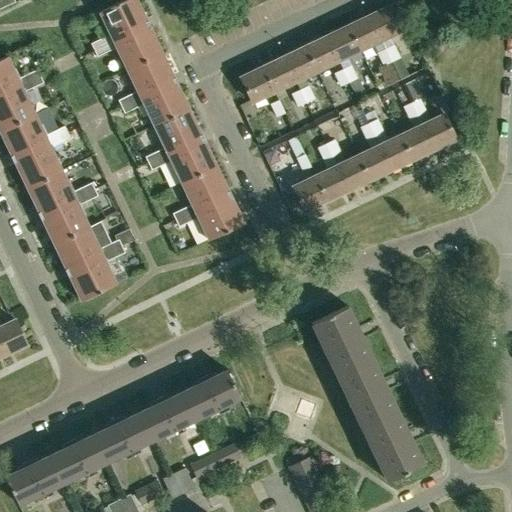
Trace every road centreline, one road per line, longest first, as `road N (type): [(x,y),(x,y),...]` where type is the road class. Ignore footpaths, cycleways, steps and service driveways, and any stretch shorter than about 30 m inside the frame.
road 1 (residential): [(305,288),(209,86),(210,70),(341,0)]
road 2 (residential): [(84,395),(305,288)]
road 3 (residential): [(461,481),(361,261)]
road 4 (residential): [(84,395),(0,220)]
road 5 (residential): [(361,261),(466,226),(511,223)]
road 6 (residential): [(511,392),(511,254)]
